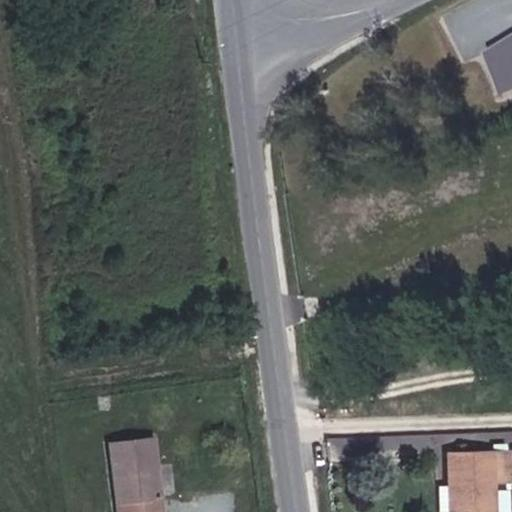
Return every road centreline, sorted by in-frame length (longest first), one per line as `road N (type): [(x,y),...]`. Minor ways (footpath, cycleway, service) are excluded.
road 1 (tertiary): [(242,35),(244,115),(306,511)]
road 2 (unclassified): [(242,35),(383,0)]
